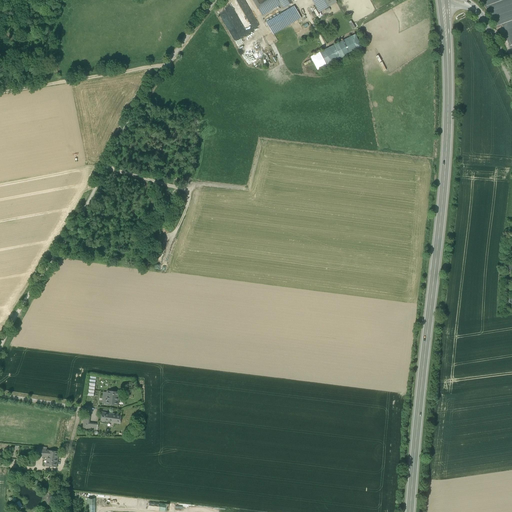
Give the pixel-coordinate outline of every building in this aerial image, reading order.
[(248,32),(254,29),(255,23),(252,16),(251,16),(250,15),(246,14),(244,15),(243,13),(243,12),(249,9),(244,0),(233,0),(230,2),(229,7),(226,6),(225,9),(229,19),(232,19),(234,18),(236,19),(238,18),(237,22),(237,23),(236,31),(233,30),(230,32),(235,41),(247,35),(248,32)] [(252,0),(258,9),(272,0),(252,0)] [(272,0),(258,9),(261,15),(280,4),(279,2),(277,0),(272,0)] [(292,3),(290,0),(281,0),(279,2),(280,4),(283,9),(292,3)] [(337,3),(334,0),(311,0),(319,13),(337,3)] [(294,7),(266,23),(273,34),(301,18),(294,7)] [(355,34),(310,57),(317,70),(362,48),(355,34)] [(96,377),(89,376),(87,395),(93,396),(96,377)] [(119,392),(107,391),(107,393),(103,392),(102,404),(117,405),(119,392)] [(121,416),(101,413),(100,421),(120,424),(121,416)] [(58,458),(47,456),(47,457),(46,466),(56,467),(58,458)] [(111,505),(134,506),(135,498),(111,497),(111,505)] [(172,511),(174,511),(175,504),(149,501),(148,509),(172,511)]
